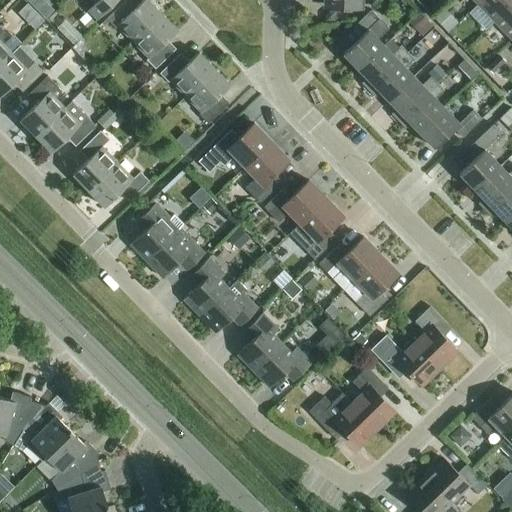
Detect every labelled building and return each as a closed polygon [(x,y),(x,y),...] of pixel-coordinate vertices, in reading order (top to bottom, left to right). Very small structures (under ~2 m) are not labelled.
[(91,0),(95,4),(88,11),(97,20),(117,0),(91,0)] [(117,27),(132,43),(161,15),(147,0),(143,0),(133,11),(124,2),(106,19),(115,29),(117,27)] [(363,0),(323,0),(323,9),(363,11),(363,0)] [(511,0),(482,0),(477,5),(494,22),(511,4),(511,0)] [(511,4),(494,22),(510,40),(511,38),(511,4)] [(430,17),(447,34),(453,28),(458,24),(441,6),(430,17)] [(343,54),(358,70),(383,46),(377,40),(388,29),(370,11),(354,27),(362,35),(343,54)] [(409,23),(423,37),(433,27),(419,13),(409,23)] [(161,15),(132,43),(148,59),(146,61),(155,70),(173,52),(164,44),(177,31),(161,15)] [(44,21),(38,16),(29,25),(35,30),(44,21)] [(0,63),(10,53),(0,42),(0,34),(3,31),(0,28),(0,63)] [(452,39),(458,33),(453,28),(447,34),(452,39)] [(361,84),(368,91),(407,53),(400,46),(392,54),(383,46),(358,70),(366,79),(361,84)] [(10,53),(0,63),(0,96),(16,81),(25,90),(43,72),(31,60),(24,67),(10,53)] [(170,81),(185,97),(214,69),(198,53),(185,66),(177,57),(159,74),(168,83),(170,81)] [(380,93),(388,101),(413,77),(405,68),(414,60),(407,53),(368,91),(375,98),(380,93)] [(492,75),(506,62),(499,55),(486,68),(492,75)] [(438,67),(430,75),(437,83),(446,74),(438,67)] [(214,69),(185,97),(201,113),(199,115),(208,124),(225,107),(217,98),(230,86),(214,69)] [(20,120),(36,137),(64,109),(56,100),(61,95),(61,91),(47,77),(29,94),(38,103),(20,120)] [(388,112),(398,122),(437,84),(430,77),(422,86),(413,77),(388,101),(394,107),(388,112)] [(410,124),(418,132),(444,108),(435,99),(444,91),(437,84),(398,122),(405,129),(410,124)] [(64,109),(36,137),(51,153),(69,135),(78,144),(96,127),(71,102),(64,109)] [(444,108),(418,132),(434,148),(453,129),(462,138),(481,119),(473,110),(459,124),(444,108)] [(511,110),(511,109),(501,118),(510,127),(511,124),(511,110)] [(109,110),(101,118),(105,122),(113,114),(109,110)] [(234,156),(245,167),(271,142),(253,124),(235,142),(227,134),(198,162),(209,173),(219,162),(224,166),(234,156)] [(459,174),(474,190),(500,166),(484,150),(501,134),(492,125),(470,147),(478,155),(459,174)] [(72,175),(88,191),(117,164),(101,148),(109,141),(100,131),(82,148),(91,157),(72,175)] [(271,142),(245,167),(255,178),(245,188),(260,203),(278,186),(270,178),(288,160),(271,142)] [(117,164),(88,191),(104,207),(122,190),(131,199),(148,182),(140,172),(132,179),(117,164)] [(477,204),(484,211),(511,183),(511,170),(508,174),(500,166),(474,190),(483,199),(477,204)] [(289,213),(299,224),(325,199),(308,181),(289,199),(282,190),(264,208),(278,223),(289,213)] [(496,213),(504,221),(511,214),(511,183),(484,211),(491,218),(496,213)] [(325,199),(299,224),(310,235),(300,245),(314,260),(332,243),(324,235),(343,217),(325,199)] [(211,200),(203,207),(209,214),(217,206),(211,200)] [(130,245),(146,262),(180,229),(183,225),(174,215),(170,219),(155,203),(137,221),(145,230),(130,245)] [(250,238),(239,227),(228,238),(239,249),(250,238)] [(180,229),(146,262),(162,278),(178,263),(186,272),(204,254),(188,238),(180,229)] [(318,264),(344,291),(380,256),(363,237),(344,255),(336,247),(318,264)] [(266,271),(274,263),(266,255),(258,262),(266,271)] [(380,256),(344,291),(369,317),(387,299),(379,291),(397,274),(380,256)] [(183,300),(199,317),(228,289),(219,280),(224,275),(208,258),(190,276),(198,285),(183,300)] [(309,273),(298,282),(305,289),(315,280),(309,273)] [(292,300),(301,291),(292,281),(283,291),(292,300)] [(228,289),(199,317),(216,333),(231,318),(239,327),(258,309),(242,293),(237,298),(228,289)] [(425,332),(414,343),(439,369),(457,351),(439,333),(447,325),(430,307),(415,322),(425,332)] [(237,355),(253,372),(282,344),(273,335),(278,330),(262,313),(244,331),(252,340),(237,355)] [(359,335),(353,340),(360,347),(366,341),(359,335)] [(439,369),(414,343),(402,353),(386,336),(371,351),(395,376),(403,368),(421,386),(439,369)] [(282,344),(253,372),(269,388),(285,373),(293,382),(311,364),(295,348),(290,353),(282,344)] [(352,402),(351,403),(376,429),(394,412),(376,393),(384,385),(367,368),(352,382),(362,393),(352,402)] [(2,440),(13,446),(38,404),(29,402),(31,398),(16,393),(14,402),(0,397),(0,434),(3,435),(2,440)] [(376,429),(351,403),(352,402),(343,394),(331,405),(324,397),(309,412),(332,436),(340,428),(358,447),(376,429)] [(495,426),(506,437),(511,431),(511,394),(500,406),(491,397),(470,418),(487,435),(495,426)] [(31,442),(46,457),(71,432),(56,417),(58,414),(48,404),(45,406),(38,404),(13,446),(21,452),(31,442)] [(511,431),(506,437),(497,445),(507,456),(511,460),(511,431)] [(51,481),(56,490),(98,464),(96,457),(99,454),(88,444),(85,447),(71,432),(46,457),(61,472),(51,481)] [(444,460),(425,478),(450,504),(469,486),(477,494),(486,486),(466,464),(457,473),(444,460)] [(67,498),(71,511),(94,511),(107,508),(101,488),(109,485),(105,471),(101,472),(98,464),(56,490),(63,500),(67,498)] [(511,503),(511,470),(510,469),(494,487),(511,503)] [(458,511),(450,504),(425,478),(406,496),(419,510),(416,511),(458,511)]
